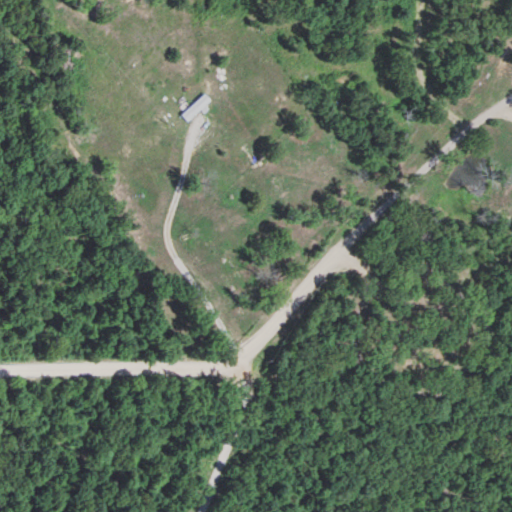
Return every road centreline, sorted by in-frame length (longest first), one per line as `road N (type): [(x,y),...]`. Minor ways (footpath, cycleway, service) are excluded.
road 1 (residential): [(21,0),(80,86),(86,157),(172,216),(199,308)]
road 2 (residential): [(153,203),(335,34)]
